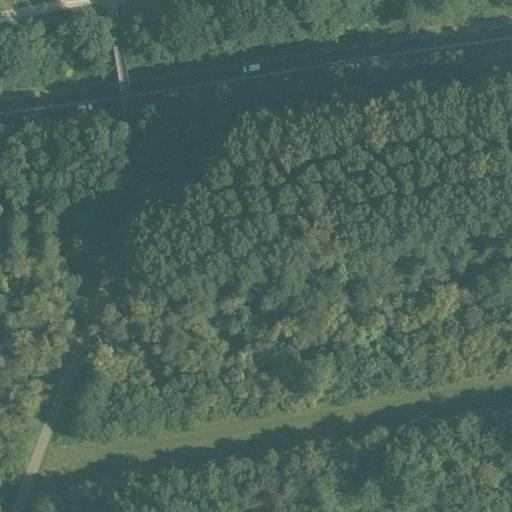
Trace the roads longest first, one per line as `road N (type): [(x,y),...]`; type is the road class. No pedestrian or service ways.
road 1 (primary): [(0,114),(511,39)]
road 2 (track): [(144,210),(184,184),(222,173),(511,120)]
